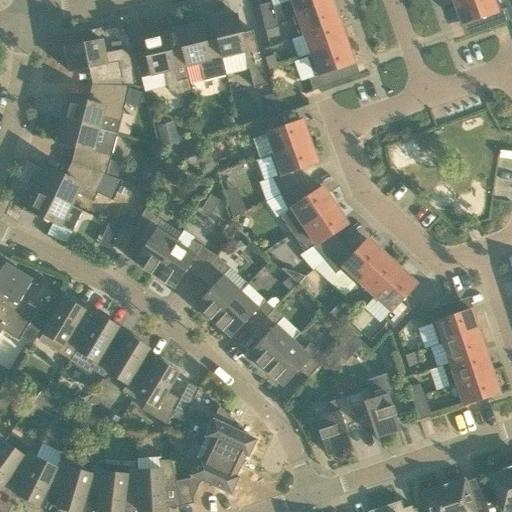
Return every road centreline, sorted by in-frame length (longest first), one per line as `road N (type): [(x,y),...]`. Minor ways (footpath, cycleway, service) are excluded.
road 1 (residential): [(311,497),(297,455),(268,415),(204,354),(134,299),(0,232)]
road 2 (residential): [(427,96),(363,119),(350,132),(360,190),(439,259),(483,255)]
road 3 (residential): [(311,497),(511,427)]
road 4 (residential): [(0,170),(24,17)]
